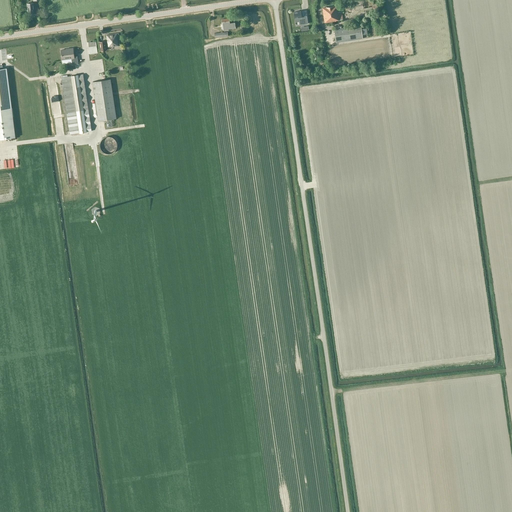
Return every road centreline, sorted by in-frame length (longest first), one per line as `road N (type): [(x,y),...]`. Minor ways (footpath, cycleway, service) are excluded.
road 1 (unclassified): [(347,511),(274,0)]
road 2 (tertiary): [(0,37),(256,0)]
